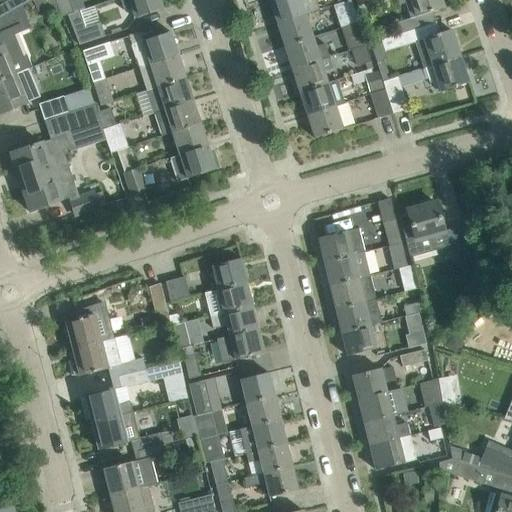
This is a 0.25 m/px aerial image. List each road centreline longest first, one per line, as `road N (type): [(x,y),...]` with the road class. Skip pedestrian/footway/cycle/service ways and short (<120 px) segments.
road 1 (residential): [(351,511),(275,217)]
road 2 (residential): [(25,284),(255,206)]
road 3 (residential): [(286,196),(511,133)]
road 4 (residential): [(66,511),(13,310)]
road 5 (residential): [(266,186),(205,0)]
